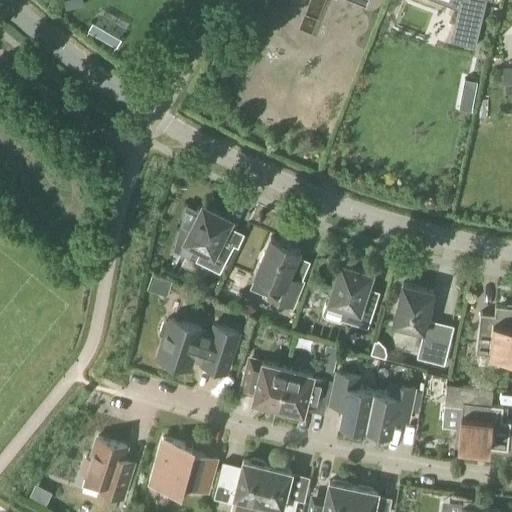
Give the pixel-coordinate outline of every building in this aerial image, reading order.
[(460,0),(451,41),(475,47),(486,0),(460,0)] [(89,31),(116,47),(121,40),(93,24),(89,31)] [(476,82),(464,79),(462,90),(474,92),(476,82)] [(201,249),(196,261),(220,273),(232,249),(220,243),(231,220),(203,205),(199,212),(187,206),(178,238),(201,249)] [(289,276),(300,249),(270,237),(254,276),(270,282),(265,294),(292,306),(302,282),(289,276)] [(341,264),(329,302),(325,304),(322,313),(324,317),(339,322),(342,320),(368,328),(376,303),(363,299),(371,274),(341,264)] [(444,365),(454,326),(427,319),(434,291),(403,283),(393,324),(423,331),(417,358),(444,365)] [(511,360),(511,306),(495,305),(494,314),(480,313),(475,353),(502,356),(501,359),(511,360)] [(202,328),(171,318),(170,321),(166,320),(163,322),(159,334),(161,337),(165,338),(158,358),(189,368),(193,355),(204,358),(202,364),(225,372),(238,332),(215,324),(212,336),(200,332),(202,328)] [(339,346),(326,343),(323,355),(336,358),(339,346)] [(278,407),(288,368),(263,361),(262,364),(249,360),(242,385),(256,389),(253,400),(278,407)] [(320,404),(326,380),(312,376),(313,374),(288,368),(278,407),(303,413),(306,401),(320,404)] [(366,427),(373,390),(358,387),(360,376),(336,371),(331,396),(345,399),(340,421),(342,422),(343,425),(344,427),(346,429),(350,430),(353,429),(355,427),(356,425),(366,427)] [(410,413),(415,388),(391,383),(389,393),(373,390),(366,427),(375,429),(375,431),(376,434),(379,436),(383,437),(386,436),(388,434),(389,432),(391,432),(396,410),(410,413)] [(511,421),(501,420),(503,406),(491,405),(493,389),(446,384),(444,405),(462,407),(460,428),(456,427),(454,447),(466,448),(466,445),(507,450),(511,421)] [(123,497),(132,468),(121,464),(127,446),(98,436),(91,459),(86,457),(81,472),(86,473),(85,476),(113,485),(110,493),(123,497)] [(208,490),(217,458),(184,449),(185,444),(163,437),(150,482),(180,490),(182,483),(208,490)] [(231,509),(243,511),(255,511),(267,465),(264,464),(265,460),(252,457),(251,461),(243,459),(241,468),(223,463),(214,498),(233,502),(231,509)] [(267,465),(255,511),(294,511),(298,499),(285,496),(291,471),(288,470),(288,467),(272,463),(271,466),(267,465)] [(348,511),(354,486),(349,485),(350,482),(334,478),(333,482),(329,481),(324,506),(310,503),(308,511),(348,511)] [(388,511),(390,506),(375,503),(378,491),(370,489),(371,486),(358,484),(358,487),(354,486),(348,511),(388,511)] [(500,511),(501,511),(480,509),(481,503),(464,501),(464,507),(461,506),(459,511),(500,511)]
